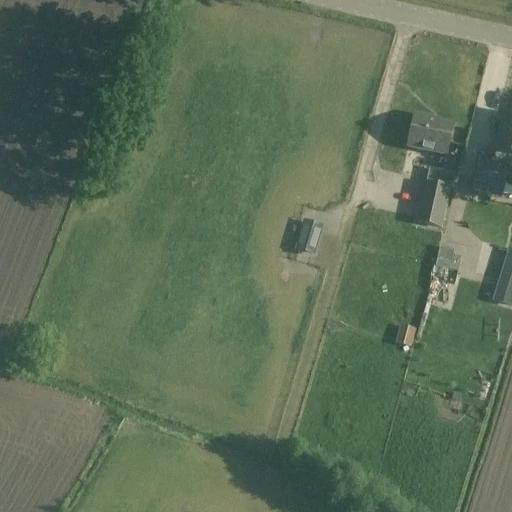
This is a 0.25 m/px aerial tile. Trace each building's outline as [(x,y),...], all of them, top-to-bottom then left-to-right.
[(511,117),(501,115),(491,164),(481,162),(477,183),(507,189),(511,165),(511,117)] [(414,117),(407,149),(445,157),(451,128),(429,123),(429,120),(414,117)] [(441,229),(450,189),(423,183),(415,224),(441,229)] [(321,229),(303,224),(296,249),(313,254),(321,229)] [(511,307),(511,252),(509,252),(494,302),(511,307)] [(436,258),(434,269),(456,273),(459,263),(436,258)] [(410,348),(414,332),(401,328),(396,345),(410,348)]
